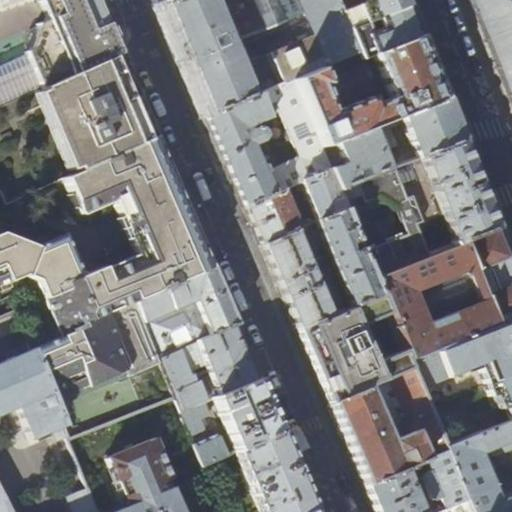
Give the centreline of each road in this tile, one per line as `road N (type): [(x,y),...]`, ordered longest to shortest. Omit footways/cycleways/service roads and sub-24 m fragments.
road 1 (residential): [(344,511),(128,0)]
road 2 (residential): [(431,0),(497,165)]
